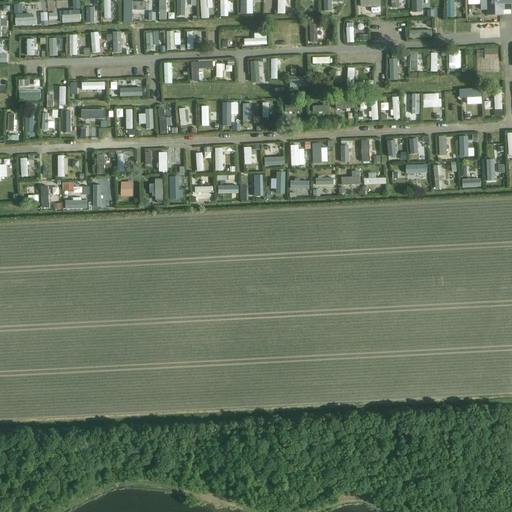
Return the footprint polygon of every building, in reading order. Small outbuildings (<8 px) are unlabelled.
[(84,1),(85,22),(90,22),(90,15),(92,15),(92,12),(90,12),(90,5),(89,5),(89,0),(84,1)] [(141,0),(141,22),(148,22),(149,8),(151,8),(151,5),(154,5),(153,0),(141,0)] [(359,0),(360,15),(380,14),(379,0),(359,0)] [(390,0),(391,9),(398,8),(397,0),(390,0)] [(480,0),(480,10),(487,10),(487,16),(503,15),(502,10),(511,10),(511,0),(480,0)] [(103,3),(103,20),(109,20),(109,16),(111,16),(111,7),(109,7),(109,3),(103,3)] [(29,6),(29,23),(35,23),(35,15),(37,15),(37,11),(35,11),(35,6),(29,6)] [(48,6),(48,23),(54,23),(54,14),(56,14),(56,11),(54,11),(54,6),(48,6)] [(309,23),(310,43),(317,43),(316,22),(309,23)] [(166,32),(166,51),(173,51),(172,43),(175,42),(174,36),(172,36),(172,31),(166,32)] [(239,46),(239,31),(233,31),(233,40),(231,40),(231,45),(233,45),(233,46),(239,46)] [(265,45),(265,31),(259,31),(259,39),(257,39),(257,42),(259,42),(260,45),(265,45)] [(186,32),(187,50),(193,50),(193,39),(195,39),(195,34),(192,34),(192,32),(186,32)] [(146,34),(147,51),(154,51),(154,47),(157,47),(156,41),(153,41),(153,34),(146,34)] [(93,37),(94,55),(100,54),(99,44),(101,43),(101,40),(99,40),(99,36),(93,37)] [(69,37),(69,53),(75,53),(75,44),(78,44),(78,41),(75,41),(75,37),(69,37)] [(27,39),(27,56),(33,56),(34,47),(35,47),(36,39),(34,39),(27,39)] [(497,49),(484,49),(484,60),(497,60),(497,49)] [(430,54),(430,72),(436,72),(436,64),(439,64),(439,61),(436,61),(436,54),(430,54)] [(263,58),(253,59),(254,71),(265,70),(263,58)] [(290,58),(289,73),(295,74),(295,63),(298,63),(298,59),(295,58),(290,58)] [(438,94),(422,95),(423,108),(441,107),(440,100),(438,100),(438,94)] [(480,94),(463,94),(463,100),(471,100),(471,103),(476,102),(476,100),(481,99),(480,94)] [(108,102),(99,103),(100,124),(108,124),(108,102)] [(354,103),(335,103),(335,109),(346,109),(346,112),(349,112),(349,109),(354,108),(354,103)] [(223,104),(223,125),(230,125),(230,111),(232,111),(232,105),(230,105),(230,104),(223,104)] [(243,104),(242,127),(249,127),(249,122),(251,122),(251,117),(249,117),(249,105),(243,104)] [(313,113),(329,111),(329,105),(325,106),(325,104),(322,104),(322,106),(312,107),(313,113)] [(301,105),(284,106),(285,112),(294,112),(294,114),(297,114),(297,112),(301,111),(301,105)] [(52,110),(52,118),(57,118),(57,114),(60,114),(60,109),(57,109),(57,110),(52,110)] [(62,109),(62,127),(69,127),(69,121),(71,121),(71,117),(69,117),(68,109),(62,109)] [(153,127),(152,109),(146,110),(146,116),(144,116),(144,120),(147,120),(147,127),(153,127)] [(158,112),(159,124),(164,124),(163,117),(167,117),(167,112),(163,113),(163,112),(158,112)] [(146,139),(143,131),(136,133),(139,142),(146,139)] [(408,133),(401,134),(403,153),(410,152),(408,133)] [(489,136),(489,151),(495,151),(495,147),(497,147),(497,138),(494,138),(494,135),(489,136)] [(438,137),(439,156),(446,156),(445,136),(438,137)] [(459,137),(460,156),(467,156),(466,149),(469,149),(469,144),(466,145),(466,136),(459,137)] [(361,141),(362,162),(369,162),(369,140),(361,141)] [(409,144),(411,160),(416,159),(416,149),(419,149),(418,144),(415,144),(415,143),(409,144)] [(185,160),(184,144),(174,145),(175,160),(185,160)] [(340,145),(341,161),(347,161),(346,151),(349,151),(349,146),(346,146),(346,145),(340,145)] [(290,146),(291,166),(299,166),(298,146),(290,146)] [(147,152),(147,169),(153,169),(153,159),(156,159),(156,156),(153,156),(153,152),(147,152)] [(43,170),(55,170),(55,157),(42,158),(43,170)] [(194,158),(195,173),(201,172),(201,170),(203,170),(203,165),(201,165),(200,157),(194,158)] [(20,159),(21,177),(27,177),(26,165),(28,165),(28,162),(26,162),(26,158),(20,159)] [(465,180),(480,179),(480,173),(477,173),(476,171),(472,171),(472,173),(464,174),(465,180)] [(342,186),(360,185),(360,179),(347,179),(347,176),(344,177),(344,180),(341,180),(342,186)] [(269,189),(286,189),(286,183),(275,183),(275,181),(270,181),(270,183),(269,183),(269,189)] [(242,192),(260,192),(260,186),(258,186),(258,183),(252,183),(252,186),(242,186),(242,192)] [(155,195),(163,195),(163,189),(162,189),(162,185),(154,185),(154,189),(146,190),(146,195),(150,195),(150,199),(155,199),(155,195)] [(169,194),(185,194),(185,188),(181,188),(181,185),(175,185),(175,188),(169,188),(169,194)] [(40,187),(41,208),(49,208),(47,186),(40,187)] [(121,197),(138,196),(138,190),(127,191),(127,188),(121,188),(121,197)]
